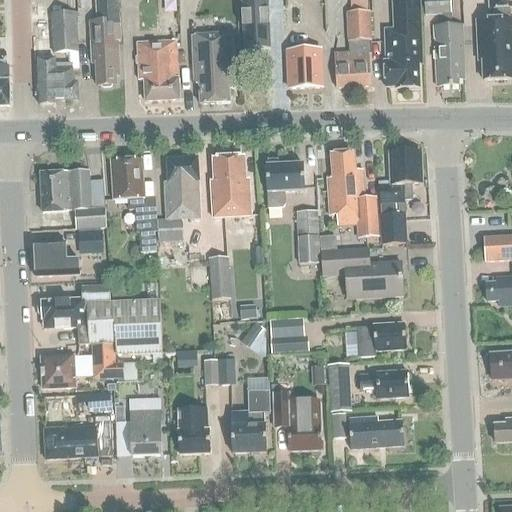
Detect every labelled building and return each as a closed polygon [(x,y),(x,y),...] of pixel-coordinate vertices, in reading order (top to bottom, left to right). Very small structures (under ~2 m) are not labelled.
[(114,0),(93,0),(95,27),(116,26),(114,0)] [(240,0),(242,14),(241,14),(242,30),(244,52),(270,51),(268,28),(269,28),(268,13),(266,0),(240,0)] [(386,64),(382,64),(383,89),(395,89),(395,91),(419,90),(418,66),(421,66),(418,0),(391,0),(392,2),(398,2),(400,27),(396,31),(384,32),(386,64)] [(442,16),(442,28),(450,28),(449,0),(423,0),(425,17),(442,16)] [(511,0),(487,0),(488,13),(494,12),(494,22),(476,23),(478,62),(482,62),(483,82),(511,81),(511,21),(510,21),(510,11),(511,11),(511,0)] [(68,54),(68,66),(78,65),(78,54),(75,14),(49,16),(53,56),(68,54)] [(347,14),(348,55),(334,56),(336,90),(370,88),(368,55),(371,55),(370,42),(371,42),(370,14),(347,14)] [(450,28),(442,28),(434,28),(436,88),(458,88),(458,82),(463,82),(461,28),(450,28)] [(192,38),(192,52),(194,85),(199,85),(200,107),(229,105),(228,90),(234,90),(231,36),(192,38)] [(119,78),(117,42),(90,44),(91,66),(95,65),(97,88),(116,87),(116,78),(119,78)] [(172,44),(165,44),(137,46),(139,83),(144,82),(145,104),(179,102),(176,44),(172,44)] [(322,89),(321,60),(321,51),(288,53),(289,91),(322,89)] [(39,63),(39,108),(56,107),(56,104),(77,103),(77,86),(72,86),(72,73),(55,73),(55,62),(39,63)] [(0,108),(9,108),(8,67),(4,67),(4,63),(0,63),(0,108)] [(329,217),(335,217),(336,227),(361,225),(362,240),(377,239),(375,199),(364,200),(362,171),(355,171),(354,153),(330,155),(332,179),(327,179),(329,217)] [(398,217),(397,206),(403,206),(403,201),(411,201),(411,185),(421,185),(419,154),(390,155),(390,168),(389,174),(391,179),(391,186),(380,186),(382,218),(383,246),(405,244),(404,216),(398,217)] [(251,219),(248,181),(245,181),(243,159),(212,160),(214,183),(210,184),(213,221),(251,219)] [(198,183),(197,160),(166,162),(168,185),(163,185),(166,222),(157,222),(158,244),(182,242),(181,221),(199,220),(197,183),(198,183)] [(136,235),(157,233),(155,204),(144,205),(141,162),(111,164),(113,203),(128,202),(128,212),(134,212),(136,235)] [(265,169),(267,195),(267,209),(270,209),(282,208),(281,195),(304,194),(302,167),(265,169)] [(103,187),(88,188),(87,172),(39,175),(41,214),(74,213),(75,231),(105,229),(103,187)] [(314,212),(295,214),(299,276),(319,275),(314,212)] [(102,233),(78,234),(79,256),(103,255),(102,233)] [(484,263),(511,262),(511,261),(511,237),(483,239),(484,263)] [(57,276),(65,276),(79,275),(79,263),(64,264),(63,247),(55,247),(34,248),(35,278),(57,277),(57,276)] [(261,250),(253,251),(254,269),(263,268),(261,250)] [(402,298),(400,265),(369,267),(368,252),(321,255),(322,276),(346,274),(347,301),(402,298)] [(226,259),(207,260),(212,311),(231,310),(226,259)] [(511,306),(511,261),(511,262),(511,267),(511,278),(495,279),(495,284),(485,284),(486,302),(497,301),(497,307),(511,306)] [(161,356),(159,304),(109,306),(108,288),(79,289),(79,303),(39,304),(39,307),(37,309),(37,316),(40,319),(40,322),(43,322),(44,331),(78,330),(79,347),(115,346),(116,357),(161,356)] [(294,321),(269,322),(271,356),(308,354),(307,337),(295,338),(294,321)] [(264,332),(255,325),(240,344),(249,351),(264,332)] [(405,351),(404,326),(374,328),(374,330),(357,331),(359,359),(376,358),(376,353),(405,351)] [(94,382),(135,380),(134,365),(113,366),(112,348),(92,349),(94,382)] [(511,353),(490,355),(492,380),(511,379),(511,353)] [(74,390),(73,358),(40,360),(41,391),(74,390)] [(217,362),(219,387),(235,386),(234,361),(217,362)] [(219,387),(217,362),(203,363),(204,388),(219,387)] [(329,414),(350,413),(347,365),(326,367),(329,414)] [(325,388),(324,369),(311,369),(312,388),(325,388)] [(377,391),(377,402),(408,400),(407,374),(376,375),(376,377),(360,378),(360,392),(377,391)] [(269,417),(268,395),(268,381),(247,381),(248,416),(231,416),(232,429),(231,429),(232,456),(266,455),(265,429),(264,429),(263,417),(269,417)] [(273,430),(287,429),(288,454),(321,453),(320,428),(319,428),(318,401),(287,402),(287,395),(272,396),(273,430)] [(115,409),(115,425),(126,425),(125,409),(115,409)] [(207,433),(206,412),(178,414),(179,434),(177,434),(179,458),(210,457),(209,433),(207,433)] [(162,458),(161,424),(159,424),(159,414),(130,415),(130,425),(129,425),(130,460),(162,458)] [(93,432),(88,432),(44,434),(45,462),(111,459),(109,418),(92,419),(93,432)] [(494,425),(495,444),(511,442),(511,419),(504,420),(504,425),(494,425)] [(404,449),(402,423),(378,424),(378,421),(349,423),(351,453),(404,449)]
